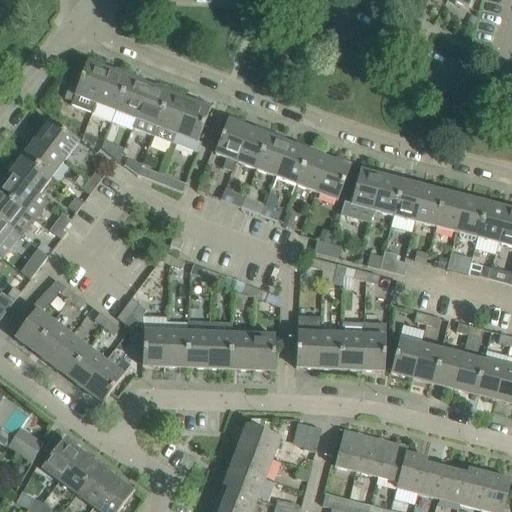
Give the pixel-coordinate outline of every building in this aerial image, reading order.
[(472,0),(449,0),(468,9),(472,0)] [(72,79),(64,99),(72,103),(71,105),(92,113),(95,105),(108,72),(103,70),(104,65),(89,59),(80,82),(72,79)] [(95,105),(115,113),(130,75),(115,69),(113,74),(108,72),(95,105)] [(145,81),(130,75),(115,113),(136,120),(148,87),(143,85),(145,81)] [(154,89),(148,87),(136,120),(132,129),(152,137),(170,90),(155,85),(154,89)] [(172,145),(189,103),(183,100),(185,96),(170,90),(152,137),(172,145)] [(172,145),(197,154),(201,144),(197,143),(211,106),(196,100),(194,105),(189,103),(172,145)] [(236,163),(248,130),(243,128),(244,123),(229,117),(214,155),(226,159),(222,169),(232,173),(235,163),(236,163)] [(78,144),(61,132),(45,120),(35,133),(39,136),(36,141),(64,162),(78,144)] [(255,171),(270,133),(255,127),(253,132),(248,130),(236,163),(255,171)] [(276,178),(288,145),(283,143),(285,139),(270,133),(255,171),(276,178)] [(86,134),(83,140),(94,148),(94,147),(97,138),(86,134)] [(51,179),(64,162),(36,141),(32,145),(28,142),(19,155),(51,179)] [(296,186),(310,149),(295,143),(294,147),(288,145),(276,178),(296,186)] [(116,161),(119,164),(125,150),(114,146),(110,157),(116,161)] [(325,154),(310,149),(296,186),(316,194),(329,161),(323,159),(325,154)] [(51,179),(19,155),(9,167),(13,170),(10,175),(38,196),(51,179)] [(316,194),(337,202),(351,164),(336,158),(334,163),(329,161),(316,194)] [(142,166),(127,160),(124,167),(137,177),(141,169),(142,166)] [(344,204),(341,216),(369,223),(372,212),(381,177),(376,176),(377,171),(360,167),(355,186),(353,198),(346,196),(344,204)] [(141,169),(137,177),(157,185),(161,176),(141,169)] [(97,187),(104,177),(97,171),(89,181),(97,187)] [(393,217),(403,178),(388,174),(387,179),(381,177),(372,212),(393,217)] [(2,176),(0,179),(0,194),(25,214),(33,220),(34,221),(47,204),(38,196),(10,175),(6,179),(2,176)] [(157,185),(181,195),(185,186),(161,176),(157,185)] [(414,223),(423,188),(417,187),(419,182),(403,178),(393,217),(414,223)] [(89,181),(82,191),(89,197),(97,187),(89,181)] [(196,192),(207,196),(210,186),(200,182),(196,192)] [(435,228),(445,189),(430,185),(428,190),(423,188),(414,223),(435,228)] [(445,189),(435,228),(456,233),(465,199),(459,198),(460,193),(445,189)] [(0,194),(0,221),(12,231),(21,237),(33,220),(25,214),(0,194)] [(477,239),(487,200),(471,196),(470,201),(465,199),(456,233),(460,234),(459,237),(462,240),(471,243),(475,241),(475,239),(477,239)] [(265,206),(245,198),(240,209),(261,217),(265,206)] [(75,200),(68,209),(75,215),(83,205),(75,200)] [(487,200),(477,239),(498,244),(507,210),(501,208),(502,204),(487,200)] [(277,223),(281,212),(265,206),(261,217),(277,223)] [(511,211),(507,210),(498,244),(511,248),(511,211)] [(291,229),(295,217),(286,214),(281,225),(291,229)] [(62,215),(58,220),(67,226),(71,222),(62,215)] [(0,257),(3,260),(21,237),(12,231),(0,221),(0,257)] [(330,246),(334,234),(322,230),(317,242),(330,246)] [(170,247),(179,251),(183,242),(173,238),(170,247)] [(341,249),(330,246),(317,242),(314,254),(338,260),(341,249)] [(38,251),(45,256),(50,251),(41,244),(36,249),(38,251)] [(382,259),(379,271),(398,276),(404,277),(407,265),(403,264),(395,262),(397,256),(384,252),(382,259)] [(425,266),(428,255),(416,252),(413,263),(425,266)] [(448,264),(446,270),(454,272),(458,256),(450,254),(448,264)] [(370,255),(367,268),(369,268),(379,271),(382,259),(370,255)] [(184,262),(176,260),(172,258),(169,266),(180,271),(184,262)] [(312,260),(310,267),(310,269),(322,272),(324,263),(312,260)] [(439,261),(437,268),(446,270),(448,264),(439,261)] [(322,272),(322,283),(327,284),(331,285),(334,275),(336,266),(331,265),(324,263),(322,272)] [(470,263),(467,276),(488,281),(491,271),(482,269),(483,267),(470,263)] [(24,268),(21,273),(30,281),(34,276),(24,268)] [(345,269),(343,278),(353,280),(355,271),(345,269)] [(214,274),(203,270),(199,278),(211,283),(214,274)] [(367,274),(355,271),(353,280),(365,283),(367,274)] [(211,283),(222,287),(226,278),(214,274),(211,283)] [(365,283),(377,286),(379,277),(367,274),(365,283)] [(257,290),(245,286),(242,295),(254,299),(257,290)] [(13,303),(21,294),(13,288),(6,298),(13,303)] [(65,288),(60,296),(69,303),(75,296),(65,288)] [(254,299),(265,303),(268,295),(257,290),(254,299)] [(79,311),(85,303),(75,296),(69,303),(79,311)] [(117,320),(116,320),(124,325),(132,315),(143,332),(142,319),(147,312),(139,306),(131,300),(129,303),(129,304),(117,320)] [(32,352),(53,324),(36,311),(14,339),(32,352)] [(428,317),(416,314),(414,323),(426,326),(428,317)] [(99,315),(94,322),(104,329),(109,322),(99,315)] [(426,326),(438,329),(440,320),(428,317),(426,326)] [(297,334),(295,369),(317,370),(319,335),(320,319),(297,318),(297,334)] [(119,330),(113,325),(109,322),(104,329),(114,337),(119,330)] [(53,324),(32,352),(49,365),(71,337),(53,324)] [(209,325),(187,324),(187,334),(186,369),(207,370),(209,325)] [(363,337),(362,372),(384,373),(386,325),(363,324),(363,337)] [(231,326),(209,325),(207,370),(229,371),(231,326)] [(470,328),(458,325),(456,334),(468,337),(470,328)] [(468,337),(480,340),(482,331),(470,328),(468,337)] [(164,369),(165,333),(143,332),(142,368),(164,369)] [(165,333),(164,369),(186,369),(187,334),(165,333)] [(340,371),(341,336),(319,335),(317,370),(340,371)] [(253,337),(231,336),(229,371),(251,372),(253,337)] [(363,337),(341,336),(340,371),(362,372),(363,337)] [(511,339),(500,336),(497,345),(509,348),(511,339)] [(88,350),(71,337),(49,365),(67,379),(88,350)] [(275,338),(253,337),(251,372),(273,373),(275,338)] [(411,380),(420,346),(399,340),(390,375),(411,380)] [(432,386),(441,351),(420,346),(411,380),(432,386)] [(88,350),(67,379),(85,392),(106,364),(88,350)] [(432,386),(453,391),(462,357),(441,351),(432,386)] [(453,391),(475,397),(483,362),(462,357),(453,391)] [(475,397),(496,402),(505,368),(483,362),(475,397)] [(102,405),(123,377),(106,364),(85,392),(102,405)] [(511,369),(505,368),(496,402),(511,406),(511,369)] [(0,444),(8,450),(31,465),(43,444),(8,421),(16,410),(0,399),(0,444)] [(272,459),(280,439),(246,426),(238,446),(272,459)] [(315,454),(321,431),(309,428),(303,451),(315,454)] [(364,438),(343,433),(334,468),(355,473),(364,438)] [(386,444),(364,438),(355,473),(377,479),(386,444)] [(46,463),(42,470),(60,483),(81,454),(63,440),(60,445),(52,439),(44,452),(51,457),(46,463)] [(377,479),(397,484),(395,490),(397,490),(406,455),(407,449),(386,444),(377,479)] [(264,480),(272,459),(238,446),(230,467),(264,480)] [(98,467),(81,454),(60,483),(77,496),(98,467)] [(397,490),(417,496),(427,460),(406,455),(397,490)] [(427,460),(417,496),(438,501),(448,466),(427,460)] [(448,466),(438,501),(459,507),(469,471),(448,466)] [(98,467),(77,496),(94,509),(115,480),(98,467)] [(230,467),(223,487),(257,500),(264,480),(230,467)] [(310,472),(299,469),(296,480),(307,483),(310,472)] [(480,511),(489,477),(469,471),(459,507),(480,511)] [(480,511),(502,511),(510,482),(489,477),(480,511)] [(115,480),(94,509),(97,511),(119,511),(133,493),(115,480)] [(215,507),(226,511),(251,511),(257,500),(223,487),(215,507)] [(325,495),(325,496),(322,508),(331,510),(334,497),(325,495)] [(39,511),(43,505),(34,500),(28,511),(30,511),(39,511)] [(285,511),(287,504),(277,502),(274,511),(285,511)]
